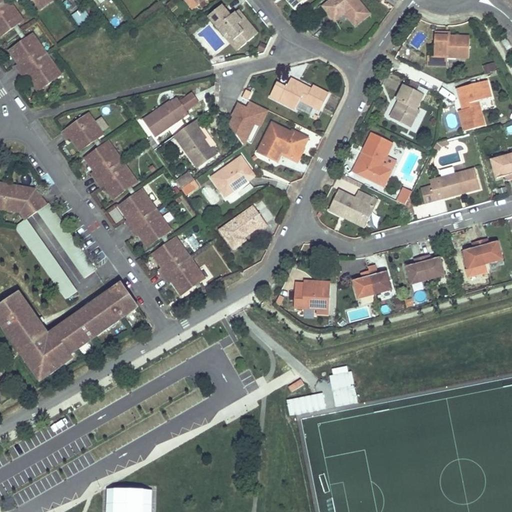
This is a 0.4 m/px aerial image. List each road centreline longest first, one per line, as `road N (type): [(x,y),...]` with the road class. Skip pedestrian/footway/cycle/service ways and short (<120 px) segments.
road 1 (residential): [(168,332),(17,123)]
road 2 (residential): [(511,207),(365,249),(347,249),(298,225)]
road 3 (residential): [(0,431),(168,332)]
road 4 (residential): [(298,225),(368,68)]
road 5 (residential): [(168,332),(264,273),(298,225)]
